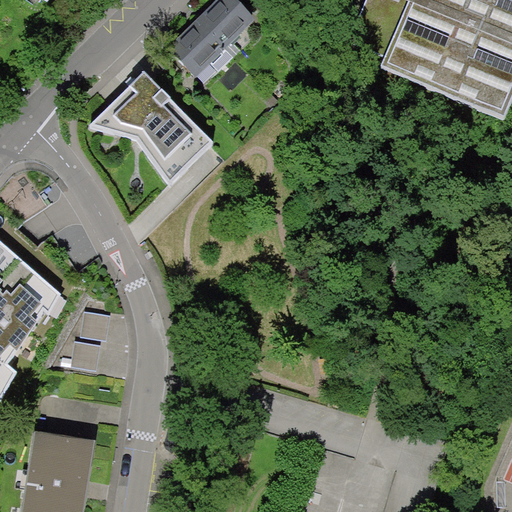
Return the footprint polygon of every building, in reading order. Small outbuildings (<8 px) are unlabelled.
[(21,0),(40,12),(47,0),(21,0)] [(231,0),(228,0),(167,58),(193,85),(256,26),(231,0)] [(511,0),(369,0),(351,44),(386,59),(381,69),(506,124),(511,109),(511,0)] [(206,140),(147,80),(86,128),(128,145),(159,187),(206,140)] [(0,242),(0,407),(0,408),(61,293),(0,242)] [(109,318),(83,315),(80,342),(106,345),(109,318)] [(100,349),(72,344),(68,371),(96,376),(100,349)] [(84,511),(94,448),(32,438),(20,511),(84,511)] [(385,511),(397,475),(276,440),(254,511),(385,511)]
